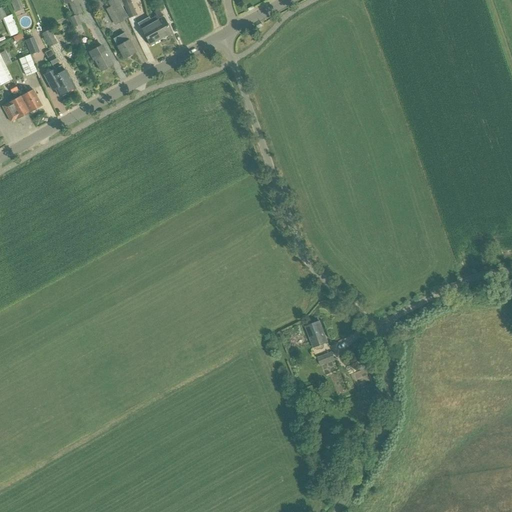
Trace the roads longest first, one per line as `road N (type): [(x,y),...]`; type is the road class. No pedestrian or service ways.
road 1 (unclassified): [(370,328),(303,259),(220,34)]
road 2 (tertiary): [(0,157),(220,34)]
road 3 (unclassified): [(337,511),(387,408),(390,388),(370,328)]
road 4 (unclassified): [(370,328),(473,276),(511,267)]
